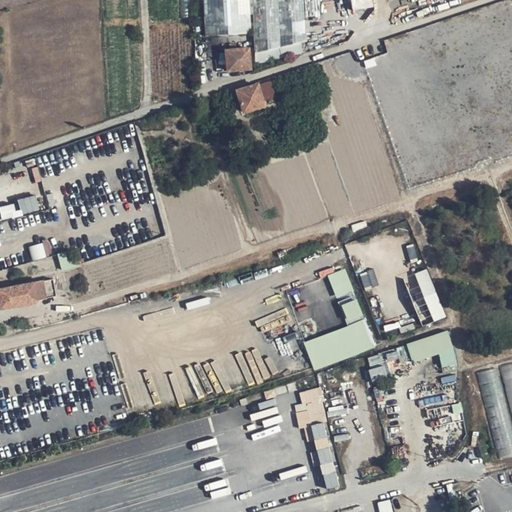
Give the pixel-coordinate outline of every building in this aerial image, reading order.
[(251,0),(253,35),(253,46),(253,55),(303,45),(300,0),(251,0)] [(373,0),(349,0),(352,11),(375,6),(373,0)] [(250,69),(248,49),(226,51),(227,71),(250,69)] [(270,82),(257,86),(262,103),(276,98),(270,82)] [(262,103),(257,86),(236,92),(244,114),(264,108),(262,103)] [(278,116),(279,119),(280,122),(288,119),(286,114),(278,116)] [(16,200),(17,201),(0,206),(0,220),(41,208),(36,194),(16,200)] [(30,246),(34,259),(53,253),(49,240),(30,246)] [(305,341),(315,369),(376,348),(348,268),(330,274),(348,326),(305,341)] [(404,279),(424,326),(448,315),(428,269),(404,279)] [(56,295),(65,293),(62,279),(53,281),(56,295)] [(53,281),(0,293),(0,300),(3,311),(35,303),(37,300),(56,295),(53,281)] [(412,362),(440,354),(444,368),(459,364),(450,331),(407,342),(412,362)] [(280,374),(302,370),(300,357),(296,358),(295,352),(285,354),(287,365),(279,366),(280,374)] [(327,489),(341,486),(320,387),(301,391),(304,404),(298,405),(305,442),(316,440),(318,450),(312,451),(315,466),(322,464),(327,489)] [(499,457),(511,455),(511,425),(511,424),(498,426),(496,415),(492,416),(499,457)] [(379,502),(381,511),(393,511),(391,499),(379,502)]
